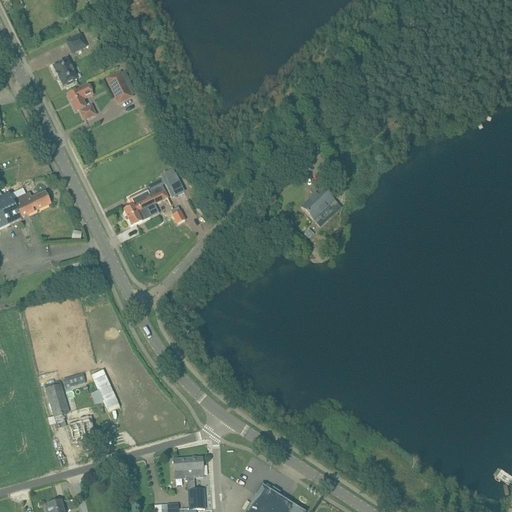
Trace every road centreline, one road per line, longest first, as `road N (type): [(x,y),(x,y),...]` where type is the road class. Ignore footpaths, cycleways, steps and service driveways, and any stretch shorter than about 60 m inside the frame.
road 1 (unclassified): [(135,311),(421,0)]
road 2 (tertiary): [(135,311),(0,34)]
road 3 (unclassified): [(0,495),(211,433)]
road 4 (tertiary): [(372,511),(223,412)]
road 5 (tertiary): [(223,412),(135,311)]
